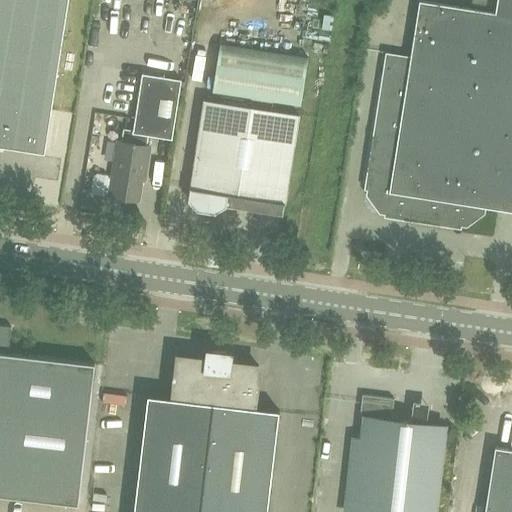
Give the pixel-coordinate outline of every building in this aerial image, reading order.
[(68,0),(0,0),(0,146),(45,153),(68,0)] [(481,206),(486,207),(511,211),(511,0),(497,0),(495,12),(419,0),(410,57),(387,54),(365,188),(372,189),(371,196),(380,208),(387,209),(385,216),(460,228),(461,221),(468,222),(480,213),(481,206)] [(301,105),(308,57),(218,43),(211,91),(301,105)] [(96,176),(94,190),(96,194),(107,195),(110,193),(110,196),(117,197),(138,200),(141,180),(144,162),(147,162),(150,146),(147,145),(148,135),(172,139),(182,80),(142,73),(133,130),(124,128),(121,141),(118,141),(112,178),(110,175),(100,173),(96,176)] [(284,203),(282,215),(283,215),(299,115),(204,99),(190,188),(191,188),(189,201),(197,210),(215,213),(226,206),(227,194),(284,203)] [(0,496),(78,506),(95,364),(8,354),(11,326),(0,325),(0,496)] [(200,511),(219,353),(208,352),(207,360),(178,356),(173,398),(148,395),(134,511),(200,511)] [(267,511),(279,411),(257,408),(254,408),(259,366),(229,362),(230,354),(219,353),(200,511),(267,511)] [(436,511),(447,427),(392,420),(394,398),(362,395),(359,424),(366,425),(364,447),(375,449),(367,511),(436,511)] [(511,511),(511,449),(495,447),(484,511),(511,511)]
